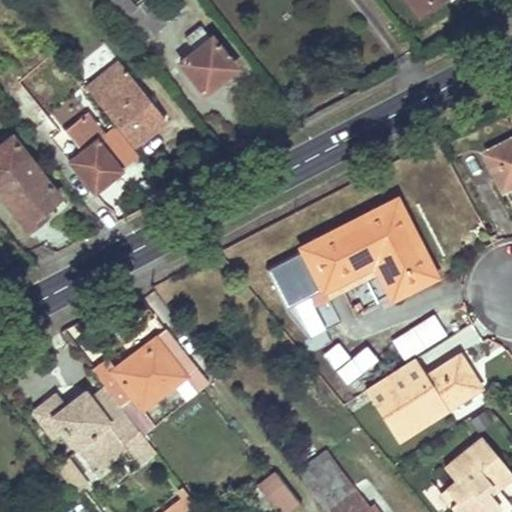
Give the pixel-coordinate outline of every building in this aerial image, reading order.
[(163,23),(153,11),(144,0),(143,0),(135,6),(129,0),(101,0),(137,44),(163,23)] [(403,0),(417,18),(440,0),(403,0)] [(192,51),(210,37),(202,27),(184,41),(192,51)] [(201,91),(233,66),(210,37),(192,51),(178,62),(201,91)] [(81,80),(106,112),(131,144),(163,118),(112,56),(81,80)] [(0,97),(28,133),(40,124),(52,114),(25,80),(10,60),(0,67),(0,97)] [(120,169),(108,154),(96,139),(103,134),(87,112),(64,130),(81,151),(69,161),(92,191),(120,169)] [(42,211),(50,204),(58,198),(8,133),(0,138),(0,195),(26,229),(45,215),(42,211)] [(511,142),(485,155),(504,191),(511,187),(511,142)] [(472,153),(462,159),(474,181),(484,175),(472,153)] [(389,298),(410,287),(431,277),(394,201),(300,247),(303,253),(270,269),(289,306),(321,291),(325,298),(377,272),(389,298)] [(393,340),(404,359),(446,333),(435,315),(393,340)] [(129,395),(118,404),(133,425),(141,435),(152,426),(140,409),(171,386),(183,402),(206,384),(177,347),(164,331),(154,338),(110,371),(129,395)] [(345,386),(379,361),(368,345),(350,359),(338,344),(322,356),(345,386)] [(458,354),(440,365),(423,376),(412,358),(362,390),(395,441),(478,386),(458,354)] [(129,395),(110,371),(102,360),(91,370),(103,385),(118,404),(129,395)] [(310,381),(287,400),(312,431),(335,411),(310,381)] [(133,425),(118,404),(103,385),(88,397),(83,391),(63,406),(55,396),(43,404),(62,429),(85,460),(117,436),(133,425)] [(48,439),(62,429),(43,404),(30,414),(48,439)] [(127,450),(117,436),(85,460),(95,473),(127,450)] [(448,506),(452,511),(491,511),(498,506),(488,494),(511,476),(479,437),(442,468),(453,481),(445,488),(455,500),(448,506)] [(325,511),(372,511),(368,506),(354,489),(328,453),(298,475),(325,511)] [(66,459),(55,467),(76,495),(88,487),(66,459)] [(278,511),(288,511),(290,511),(298,505),(280,481),(274,473),(257,485),(264,494),(278,511)] [(182,511),(194,503),(182,487),(175,493),(179,499),(162,511),(182,511)] [(455,500),(445,488),(438,494),(448,506),(455,500)] [(194,503),(182,511),(200,511),(201,511),(194,503)] [(379,511),(372,503),(368,506),(372,511),(379,511)]
